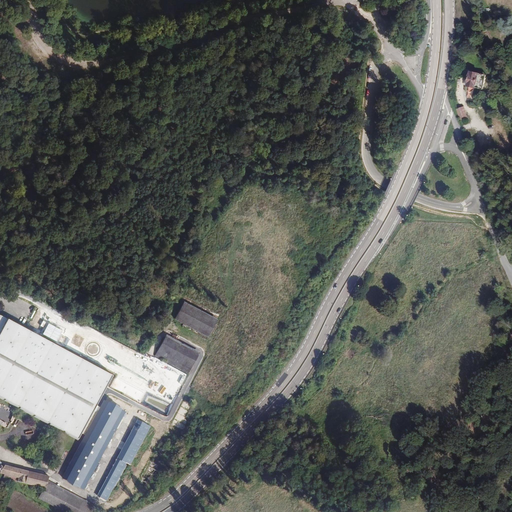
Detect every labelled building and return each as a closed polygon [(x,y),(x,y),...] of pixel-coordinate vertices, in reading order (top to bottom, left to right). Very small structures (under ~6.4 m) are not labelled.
[(471,0),(475,36),(481,36),(480,20),(487,20),(487,18),(503,16),(503,18),(510,17),(510,16),(511,15),(511,14),(510,0),(471,0)] [(468,79),(476,81),(477,74),(469,72),(468,79)] [(476,81),(484,83),(485,76),(477,74),(476,81)] [(482,90),(484,83),(476,81),(468,79),(466,86),(482,90)] [(511,102),(511,100),(506,90),(503,91),(509,103),(511,102)] [(467,119),(464,108),(458,110),(461,120),(467,119)] [(219,323),(184,306),(177,320),(212,336),(219,323)] [(38,338),(7,321),(0,333),(0,398),(84,442),(87,436),(102,409),(113,388),(118,380),(38,338)] [(202,357),(167,339),(158,358),(190,373),(193,375),(202,357)] [(89,355),(91,357),(95,357),(98,357),(101,354),(102,351),(102,348),(101,345),(99,343),(96,341),(92,341),(89,343),(87,345),(86,348),(86,351),(87,353),(89,355)] [(131,416),(112,406),(109,413),(94,440),(71,483),(90,493),(131,416)] [(151,426),(141,422),(125,455),(135,460),(151,426)] [(170,447),(163,444),(140,489),(148,493),(170,447)] [(126,457),(102,500),(109,503),(133,461),(126,457)] [(7,477),(50,486),(52,482),(51,479),(6,468),(2,464),(2,459),(0,458),(0,473),(7,475),(7,477)] [(52,482),(50,486),(75,499),(78,495),(52,482)] [(41,500),(64,511),(66,511),(75,499),(50,486),(41,500)] [(94,511),(96,508),(78,495),(75,499),(66,511),(94,511)]
